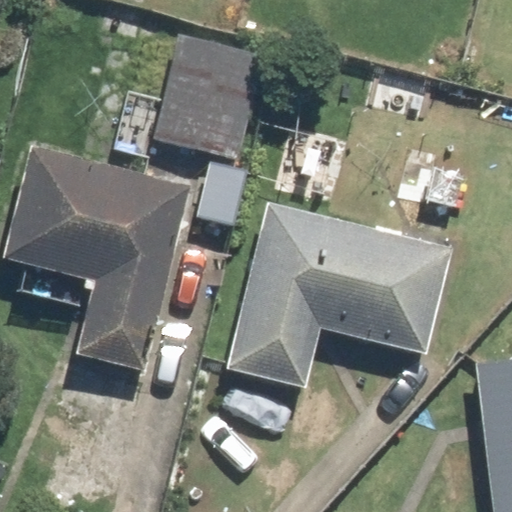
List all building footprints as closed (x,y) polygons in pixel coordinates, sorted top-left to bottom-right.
[(257,59),(164,39),(140,149),(233,170),(257,59)] [(17,155),(0,219),(0,268),(84,290),(68,352),(135,370),(180,197),(17,155)] [(462,170),(413,160),(403,206),(453,216),(462,170)] [(210,379),(294,399),(309,333),(417,358),(441,256),(249,211),(210,379)] [(511,511),(511,364),(466,370),(480,511),(511,511)]
